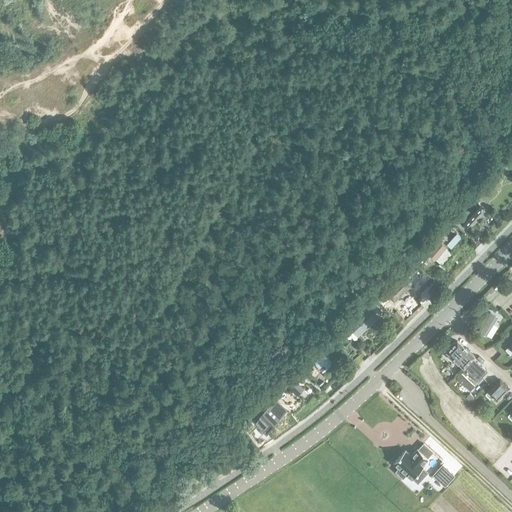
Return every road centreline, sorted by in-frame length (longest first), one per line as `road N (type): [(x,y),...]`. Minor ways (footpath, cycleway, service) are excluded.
road 1 (tertiary): [(201,511),(351,406),(511,245)]
road 2 (unknown): [(165,0),(126,45),(103,58),(75,108),(0,147)]
